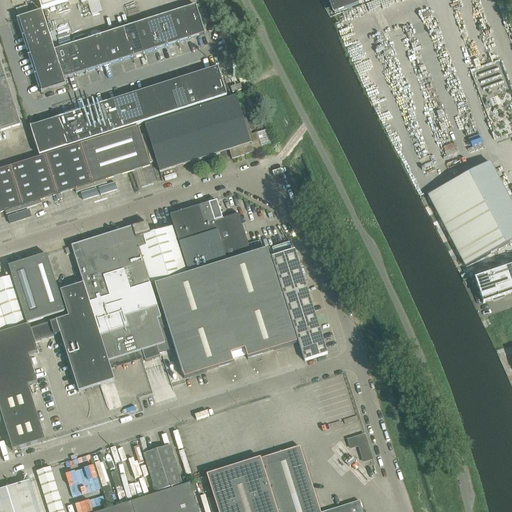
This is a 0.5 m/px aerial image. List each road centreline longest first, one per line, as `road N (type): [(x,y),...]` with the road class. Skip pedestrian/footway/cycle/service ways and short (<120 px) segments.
road 1 (unclassified): [(0,472),(356,359)]
road 2 (unclassified): [(0,14),(32,110),(220,48)]
road 3 (unclassified): [(0,249),(234,177)]
road 4 (unclassified): [(356,359),(335,292),(282,202),(261,182),(234,177)]
road 5 (unknown): [(282,383),(315,449),(343,481),(395,481)]
road 6 (unclassified): [(405,511),(356,359)]
